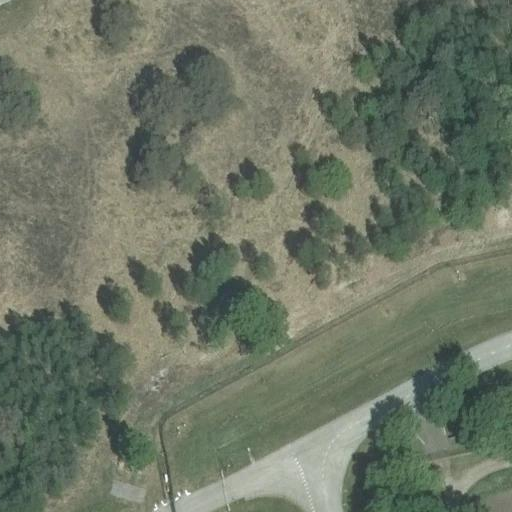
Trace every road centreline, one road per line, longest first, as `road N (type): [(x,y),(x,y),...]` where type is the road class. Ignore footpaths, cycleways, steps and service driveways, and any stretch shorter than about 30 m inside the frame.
road 1 (unclassified): [(309,447),(177,511)]
road 2 (unclassified): [(449,511),(437,445),(412,394)]
